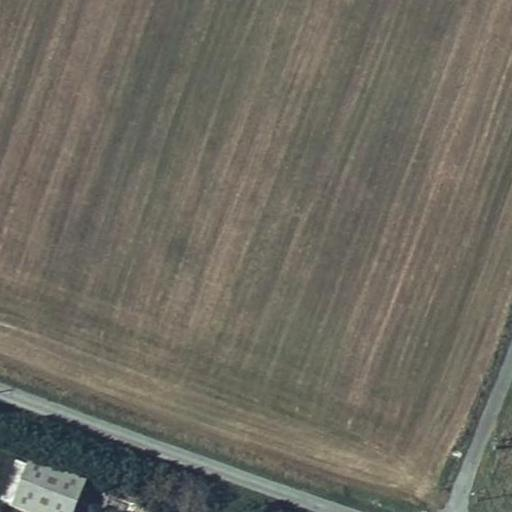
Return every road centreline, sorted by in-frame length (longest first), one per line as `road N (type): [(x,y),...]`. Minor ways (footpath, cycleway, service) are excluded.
road 1 (residential): [(0,382),(372,511)]
road 2 (residential): [(511,356),(452,511)]
